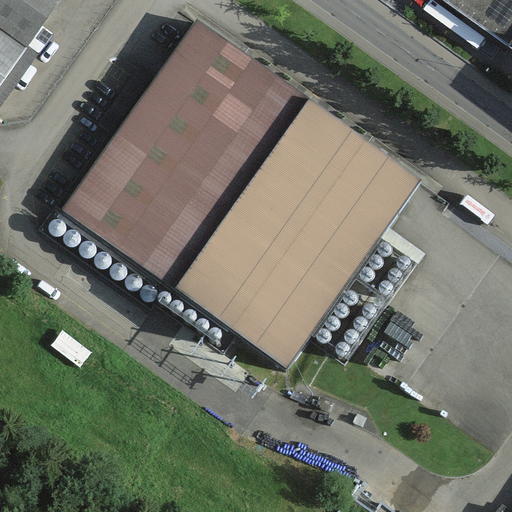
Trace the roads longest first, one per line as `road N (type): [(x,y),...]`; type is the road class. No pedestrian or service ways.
road 1 (residential): [(148,0),(13,183)]
road 2 (tertiary): [(336,0),(511,125)]
